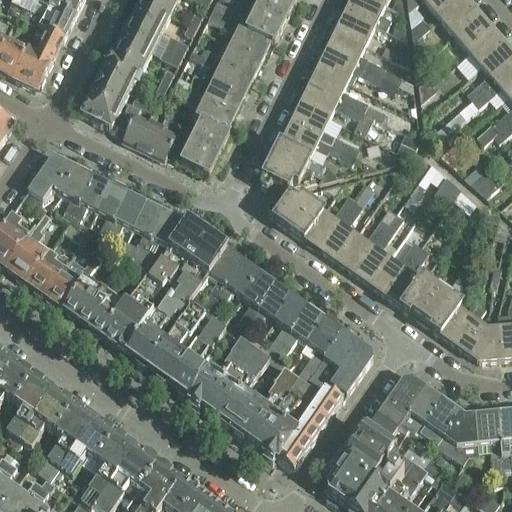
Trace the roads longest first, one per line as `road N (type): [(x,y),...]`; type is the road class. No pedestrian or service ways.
road 1 (residential): [(263,511),(0,324)]
road 2 (residential): [(223,213),(327,0)]
road 3 (residential): [(223,213),(405,343)]
road 4 (residential): [(289,511),(405,343)]
road 5 (residential): [(49,125),(223,213)]
road 6 (residential): [(49,125),(108,0)]
road 7 (residential): [(405,343),(473,387),(511,384)]
